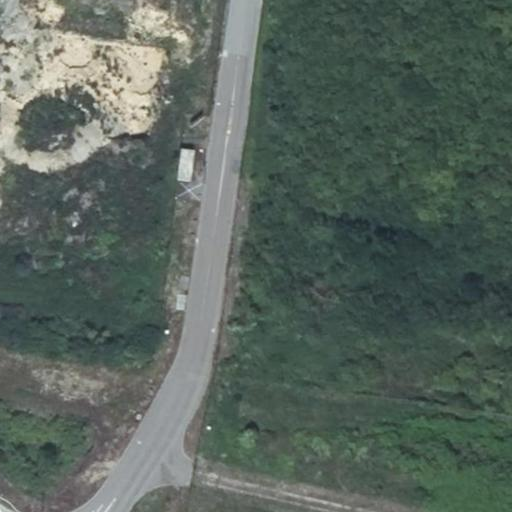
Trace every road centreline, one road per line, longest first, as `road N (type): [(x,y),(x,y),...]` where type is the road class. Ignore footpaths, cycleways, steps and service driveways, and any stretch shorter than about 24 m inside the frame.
road 1 (unclassified): [(92,511),(180,402),(241,0)]
road 2 (track): [(132,462),(357,511)]
